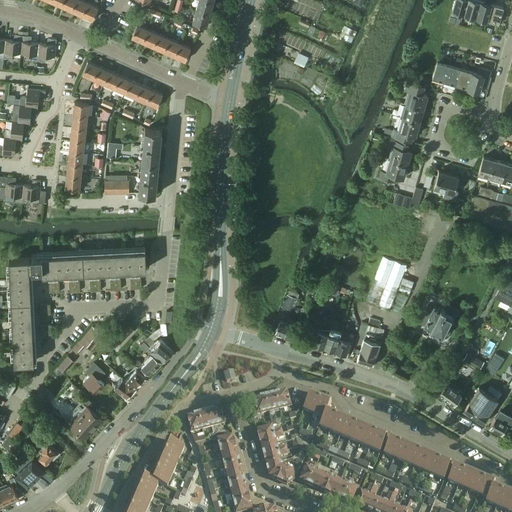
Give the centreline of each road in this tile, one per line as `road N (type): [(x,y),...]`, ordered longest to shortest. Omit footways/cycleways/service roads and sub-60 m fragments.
road 1 (residential): [(276,371),(329,388),(348,410),(511,481)]
road 2 (residential): [(511,453),(411,392),(280,351)]
road 3 (residential): [(44,355),(85,307),(156,303),(168,203)]
road 4 (tertiary): [(211,331),(228,100)]
road 5 (tertiary): [(95,511),(211,331)]
road 6 (residential): [(114,511),(174,413),(231,394)]
road 7 (residential): [(231,394),(262,489),(313,511)]
road 8 (residential): [(494,129),(464,155),(440,148),(446,105),(490,113)]
road 9 (residential): [(159,382),(53,491)]
road 10 (residential): [(168,203),(180,82)]
road 11 (residential): [(51,195),(62,204),(168,203)]
